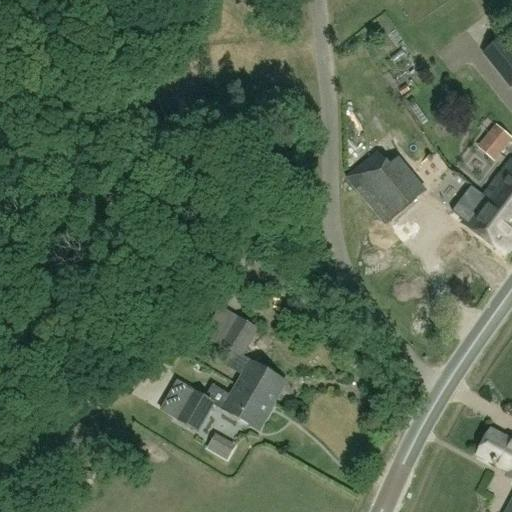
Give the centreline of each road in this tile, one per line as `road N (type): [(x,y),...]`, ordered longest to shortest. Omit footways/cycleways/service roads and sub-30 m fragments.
road 1 (track): [(321,0),(331,219),(362,305),(442,400)]
road 2 (tertiary): [(386,511),(449,386),(511,291)]
